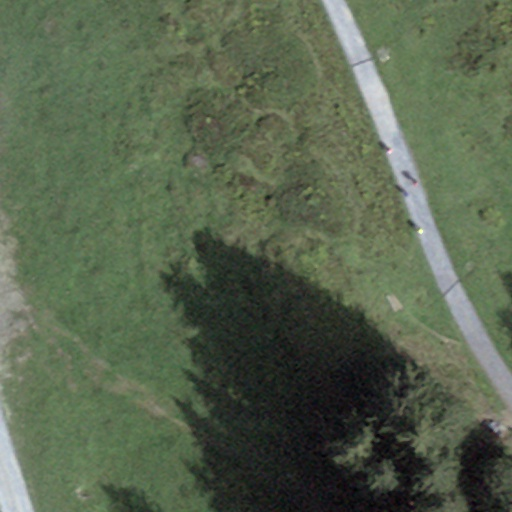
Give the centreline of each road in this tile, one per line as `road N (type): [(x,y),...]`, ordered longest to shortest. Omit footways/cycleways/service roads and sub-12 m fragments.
road 1 (track): [(330,0),(439,262),(511,389)]
road 2 (track): [(195,511),(98,409),(0,286)]
